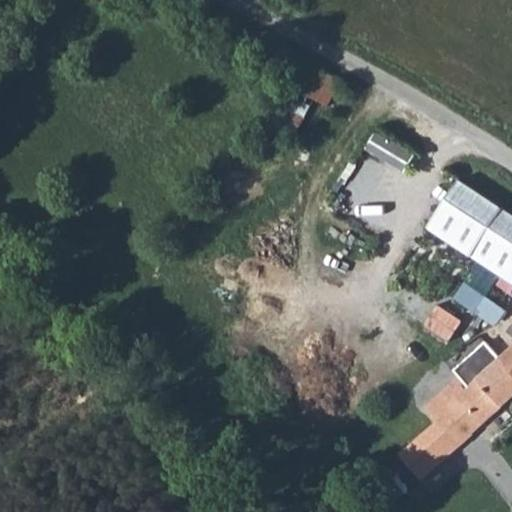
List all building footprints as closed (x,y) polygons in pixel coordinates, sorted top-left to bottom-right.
[(303,91),(331,104),(344,77),(316,64),(303,91)] [(307,98),(285,163),(309,173),(326,128),(367,144),(375,122),(372,121),(363,119),(307,98)] [(511,190),(467,160),(456,177),(511,214),(511,190)] [(511,214),(456,177),(422,234),(466,260),(470,255),(511,282),(511,214)] [(466,279),(456,297),(477,309),(488,291),(466,279)] [(511,342),(498,355),(511,369),(511,301),(504,313),(511,322),(511,342)] [(511,369),(498,355),(482,338),(452,366),(457,372),(422,404),(437,419),(451,406),(457,412),(464,418),(473,428),(511,392),(511,369)] [(451,406),(437,419),(396,455),(418,477),(473,428),(464,418),(457,412),(451,406)]
